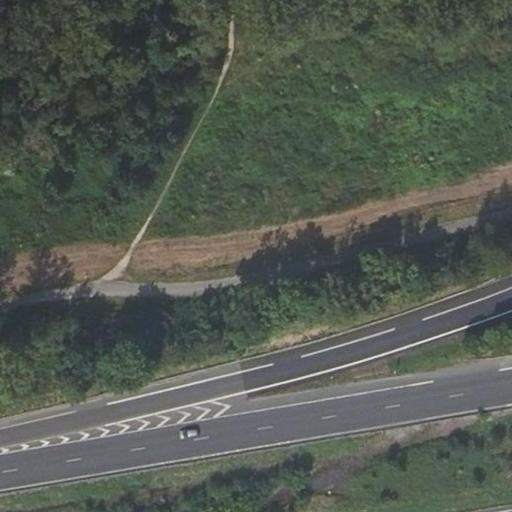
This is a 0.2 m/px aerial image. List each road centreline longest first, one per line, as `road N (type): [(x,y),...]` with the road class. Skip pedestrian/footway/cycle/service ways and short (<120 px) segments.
road 1 (trunk): [(511,300),(297,369),(0,436)]
road 2 (trunk): [(511,387),(0,474)]
road 3 (track): [(110,289),(226,43),(223,0)]
